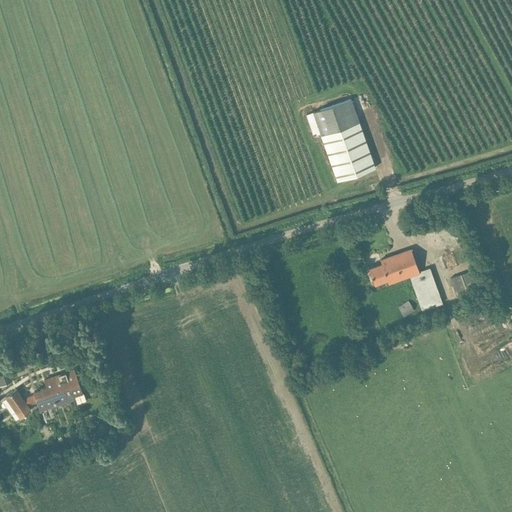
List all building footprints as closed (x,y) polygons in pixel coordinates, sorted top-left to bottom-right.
[(375,168),(351,99),(306,114),(313,136),(320,133),(337,181),(375,168)] [(440,231),(423,235),(426,248),(460,241),(459,234),(441,237),(440,231)] [(388,283),(409,276),(422,311),(442,303),(429,268),(419,272),(410,248),(380,260),(381,263),(369,268),(374,284),(387,280),(388,283)] [(474,269),(449,278),(456,298),(481,289),(474,269)] [(408,301),(397,307),(403,317),(414,311),(408,301)] [(3,363),(0,363),(0,385),(10,381),(3,363)] [(75,399),(74,396),(82,393),(74,369),(44,380),(46,387),(33,391),(34,394),(23,398),(16,388),(4,396),(20,418),(31,410),(28,405),(36,402),(40,411),(75,399)]
